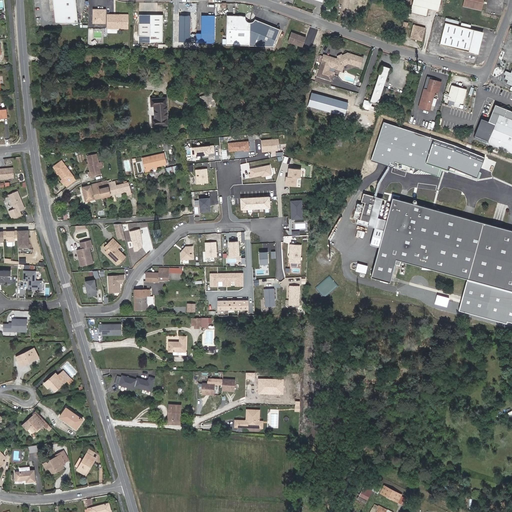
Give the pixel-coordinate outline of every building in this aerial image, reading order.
[(75,0),(52,0),(54,22),(77,23),(75,0)] [(440,0),(413,0),(410,12),(426,16),(428,8),(438,11),(440,0)] [(483,0),(464,0),(463,6),(481,10),(483,0)] [(104,10),(92,9),(92,23),(104,23),(104,10)] [(138,22),(150,22),(150,14),(138,14),(138,22)] [(162,41),(162,14),(150,14),(150,22),(138,22),(138,35),(149,35),(149,41),(162,41)] [(227,43),(249,44),(249,21),(248,20),(247,20),(246,19),(245,18),(245,17),(245,16),(242,18),(227,14),(227,43)] [(127,15),(106,15),(107,28),(127,28),(127,15)] [(190,41),(190,15),(180,15),(179,41),(190,41)] [(214,45),(215,16),(201,16),(201,33),(196,33),(196,45),(214,45)] [(249,21),(249,44),(273,44),(279,28),(255,18),(254,19),(253,20),(251,20),(249,21)] [(482,32),(445,23),(440,45),(477,54),(482,32)] [(414,26),(411,38),(422,41),(425,28),(414,26)] [(306,37),(291,32),(288,41),(302,46),(306,37)] [(341,64),(344,65),(349,63),(360,67),(363,58),(348,53),(342,55),(339,57),(336,58),(336,59),(334,59),(333,57),(324,54),(321,62),(340,68),(341,64)] [(340,68),(321,62),(320,68),(334,73),(334,72),(328,70),(330,66),(339,69),(340,68)] [(135,64),(128,64),(127,80),(134,80),(134,75),(138,75),(138,72),(134,72),(135,64)] [(378,79),(386,81),(390,68),(382,65),(378,79)] [(334,73),(320,68),(316,80),(330,85),(334,73)] [(386,81),(378,79),(375,88),(382,91),(386,81)] [(440,82),(429,79),(426,89),(423,88),(418,107),(429,110),(434,92),(437,92),(440,82)] [(447,99),(461,103),(465,89),(451,85),(447,99)] [(382,91),(375,88),(375,89),(371,100),(378,103),(382,91)] [(331,112),(335,99),(313,93),(309,106),(331,112)] [(211,94),(201,97),(204,108),(214,105),(211,94)] [(153,126),(168,125),(166,98),(151,99),(152,106),(154,106),(155,119),(152,119),(153,126)] [(335,99),(331,112),(339,115),(342,101),(335,99)] [(511,110),(495,104),(488,121),(493,123),(486,142),(511,152),(511,110)] [(278,139),(261,141),(263,152),(279,150),(278,139)] [(248,141),(228,143),(228,151),(249,150),(248,141)] [(213,145),(192,147),(193,156),(214,153),(213,145)] [(97,154),(89,156),(92,172),(89,172),(90,177),(101,175),(100,169),(103,168),(102,163),(99,163),(97,154)] [(163,154),(143,159),(146,171),(156,169),(155,167),(165,164),(163,154)] [(62,161),(54,167),(63,179),(62,180),(65,184),(67,187),(74,181),(72,178),(73,177),(62,161)] [(269,165),(250,169),(252,177),(261,175),(261,177),(272,175),(269,165)] [(13,167),(0,168),(0,179),(14,178),(13,167)] [(208,183),(207,168),(195,169),(197,184),(208,183)] [(302,169),(289,168),(288,177),(286,176),(286,185),(297,186),(298,178),(301,178),(302,169)] [(86,202),(102,198),(100,189),(108,187),(107,183),(107,181),(82,187),(86,202)] [(100,189),(102,198),(130,191),(128,182),(115,185),(114,181),(110,182),(107,183),(108,187),(100,189)] [(17,191),(8,195),(16,212),(24,208),(17,191)] [(369,222),(375,197),(375,196),(363,193),(361,202),(364,203),(360,220),(369,222)] [(270,196),(241,198),(241,210),(270,208),(270,196)] [(210,213),(209,197),(199,198),(201,214),(210,213)] [(382,199),(375,197),(369,222),(368,223),(384,228),(386,220),(378,218),(382,199)] [(511,229),(392,198),(391,202),(382,199),(378,218),(386,220),(384,228),(396,231),(392,250),(379,247),(371,277),(390,282),(394,264),(399,265),(400,261),(511,290),(511,229)] [(303,219),(302,200),(291,201),(292,220),(303,219)] [(396,231),(384,228),(384,230),(379,247),(392,250),(396,231)] [(0,240),(3,240),(3,237),(6,237),(6,240),(6,243),(7,244),(13,244),(14,243),(14,240),(14,237),(18,237),(18,247),(28,247),(28,230),(0,230),(0,240)] [(140,230),(130,232),(134,251),(137,252),(143,246),(140,230)] [(112,239),(109,242),(112,244),(107,250),(105,252),(117,265),(125,257),(117,249),(120,246),(112,239)] [(77,250),(81,264),(81,266),(86,265),(93,263),(89,248),(92,247),(91,240),(79,243),(81,249),(77,250)] [(238,241),(228,242),(229,257),(239,256),(238,241)] [(217,257),(216,242),(205,243),(206,258),(217,257)] [(300,263),(302,245),(291,244),(289,262),(300,263)] [(194,259),(193,246),(185,246),(180,252),(180,259),(194,259)] [(268,252),(260,252),(260,265),(269,264),(268,252)] [(358,262),(356,270),(366,273),(368,265),(358,262)] [(10,279),(11,270),(0,269),(0,280),(5,281),(5,279),(10,279)] [(36,270),(24,270),(24,280),(29,280),(28,287),(34,288),(36,288),(42,288),(42,282),(41,280),(36,280),(36,270)] [(168,274),(168,271),(158,271),(158,273),(158,274),(145,274),(145,281),(158,282),(158,279),(168,279),(168,274)] [(243,273),(210,273),(210,286),(243,286),(243,273)] [(123,275),(108,276),(109,293),(120,292),(119,283),(121,283),(122,281),(124,279),(123,275)] [(94,280),(85,281),(88,296),(96,295),(95,292),(95,290),(96,290),(94,280)] [(300,305),(300,286),(289,285),(288,305),(300,305)] [(276,307),(274,288),(264,289),(265,308),(276,307)] [(146,290),(137,290),(137,296),(137,310),(150,310),(150,304),(153,304),(153,297),(150,297),(146,297),(146,290)] [(437,294),(435,303),(447,306),(450,297),(437,294)] [(248,300),(218,300),(218,310),(248,309),(248,300)] [(187,311),(196,311),(196,302),(187,302),(187,311)] [(479,314),(478,318),(498,324),(499,321),(479,314)] [(27,330),(28,318),(13,318),(13,322),(13,323),(10,323),(5,323),(5,329),(27,330)] [(102,324),(99,324),(99,332),(103,332),(103,335),(121,334),(120,324),(103,325),(102,324)] [(169,351),(173,352),(181,352),(186,352),(186,336),(179,336),(179,342),(169,342),(169,351)] [(21,366),(32,361),(31,359),(37,356),(33,348),(17,357),(21,366)] [(48,388),(50,387),(51,386),(56,391),(67,381),(70,383),(73,381),(63,370),(58,375),(56,372),(44,384),(48,388)] [(117,376),(115,384),(134,389),(135,386),(151,391),(154,378),(149,377),(148,381),(137,378),(136,380),(122,376),(121,377),(117,376)] [(284,379),(258,378),(258,393),(284,394),(284,379)] [(235,379),(223,379),(223,390),(235,390),(235,379)] [(203,384),(202,394),(215,395),(215,384),(203,384)] [(169,405),(169,409),(170,409),(170,419),(180,420),(181,405),(169,405)] [(66,408),(60,417),(76,428),(82,420),(66,408)] [(180,424),(180,420),(170,419),(170,409),(169,409),(168,424),(180,424)] [(236,420),(235,426),(259,428),(259,421),(260,410),(247,410),(247,420),(246,421),(236,420)] [(48,424),(40,415),(38,417),(35,414),(24,425),(27,429),(28,429),(32,426),(36,430),(42,424),(45,427),(48,424)] [(83,460),(78,468),(77,470),(84,474),(87,469),(89,470),(96,458),(93,456),(95,452),(89,449),(83,460)] [(65,452),(61,454),(66,463),(69,461),(65,452)] [(51,466),(54,473),(64,468),(62,465),(66,463),(61,454),(43,464),(46,469),(48,468),(51,466)] [(30,467),(20,468),(20,472),(15,472),(16,480),(27,480),(27,482),(35,481),(34,471),(30,471),(30,467)] [(385,486),(381,493),(398,502),(402,495),(385,486)] [(372,491),(364,487),(359,496),(367,500),(372,491)] [(109,503),(85,510),(85,511),(109,511),(111,511),(109,503)]
